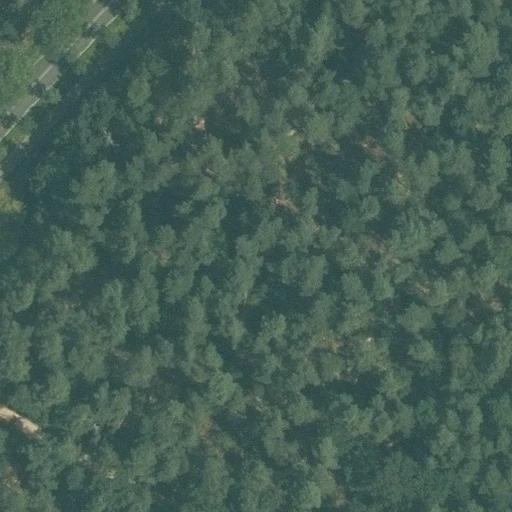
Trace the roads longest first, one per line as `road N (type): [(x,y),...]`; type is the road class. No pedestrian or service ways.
road 1 (track): [(177,511),(29,430)]
road 2 (primary): [(0,122),(116,0)]
